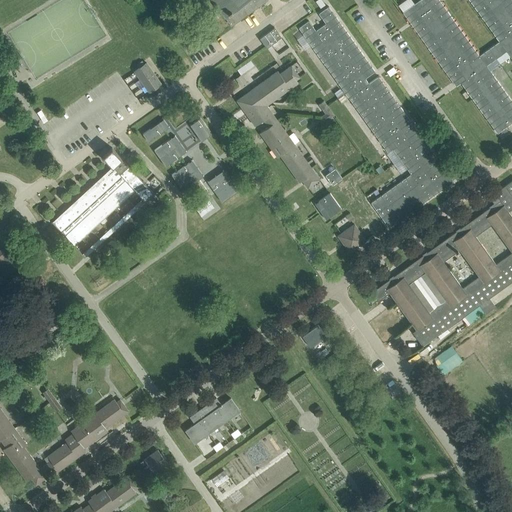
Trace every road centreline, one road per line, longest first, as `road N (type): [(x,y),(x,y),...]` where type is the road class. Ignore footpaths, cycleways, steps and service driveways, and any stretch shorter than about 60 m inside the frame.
road 1 (residential): [(480,511),(467,471),(331,282)]
road 2 (residential): [(331,282),(186,81)]
road 3 (residential): [(356,0),(484,176)]
road 4 (residential): [(331,282),(484,176)]
road 5 (residential): [(21,511),(150,415)]
road 6 (residential): [(301,0),(186,81)]
road 7 (residential): [(183,236),(181,201),(116,129)]
road 8 (residential): [(162,407),(89,300)]
road 9 (residential): [(183,236),(218,265),(265,333)]
road 10 (residential): [(162,407),(265,333)]
road 11 (residential): [(89,300),(17,201)]
